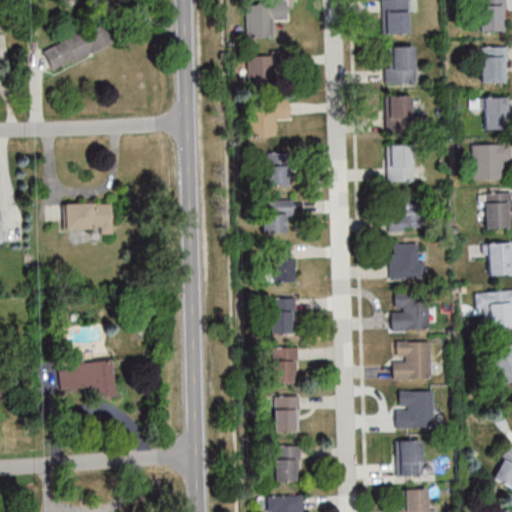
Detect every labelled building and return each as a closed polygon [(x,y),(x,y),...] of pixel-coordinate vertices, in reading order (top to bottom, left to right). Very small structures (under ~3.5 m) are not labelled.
[(406,0),(379,0),(379,10),(384,10),(384,34),(406,34),(406,0)] [(504,31),(503,0),(476,0),(477,32),(504,31)] [(245,38),(272,37),(272,20),(287,19),(286,2),(244,3),(245,38)] [(41,49),(49,69),(110,44),(101,23),(41,49)] [(414,83),(413,47),(390,47),(390,68),(382,69),(383,84),(414,83)] [(505,82),(504,47),(478,48),(479,83),(505,82)] [(245,57),(246,79),(274,79),(274,56),(245,57)] [(386,97),(387,118),(383,118),(383,133),(409,132),(408,97),(386,97)] [(507,97),(482,98),(482,130),(507,130),(507,97)] [(248,137),(274,136),(274,120),(288,119),(287,100),(247,101),(248,137)] [(470,180),(509,179),(508,144),(469,145),(470,180)] [(410,145),(386,145),(386,182),(410,181),(410,145)] [(265,186),(286,185),(286,165),(265,166),(265,186)] [(509,228),(508,193),(483,193),(483,228),(509,228)] [(261,233),(285,233),(284,216),(292,215),(291,200),(260,201),(261,233)] [(110,204),(63,204),(63,230),(98,229),(98,234),(110,234),(110,204)] [(387,230),(417,229),(416,205),(386,206),(387,230)] [(391,244),(392,254),(387,254),(387,279),(422,279),(422,262),(416,263),(416,243),(391,244)] [(272,282),(292,282),(291,248),(271,248),(272,282)] [(511,290),(473,293),(474,309),(482,309),(483,321),(489,321),(489,330),(511,327),(511,306),(511,305),(511,290)] [(389,311),(389,330),(427,329),(425,293),(392,294),(393,311),(389,311)] [(268,298),(269,334),(295,333),(294,298),(268,298)] [(391,380),(429,379),(427,341),(394,342),(394,357),(403,356),(403,362),(390,362),(391,380)] [(501,385),(511,380),(511,343),(488,353),(501,385)] [(271,383),(296,383),(295,347),(270,348),(271,383)] [(58,389),(90,387),(91,397),(113,396),(111,362),(57,365),(58,389)] [(430,428),(431,391),(397,391),(396,409),(393,409),(393,427),(430,428)] [(297,431),(297,396),(272,396),(273,432),(297,431)] [(398,476),(420,476),(419,440),(397,441),(398,476)] [(294,481),(294,471),(298,471),(298,446),(273,446),(273,481),(294,481)] [(511,450),(506,448),(492,480),(511,488),(511,450)] [(403,511),(396,511),(395,511),(433,511),(434,511),(425,511),(425,489),(402,490),(403,511)] [(266,496),(266,511),(271,511),(300,511),(301,496),(266,496)]
